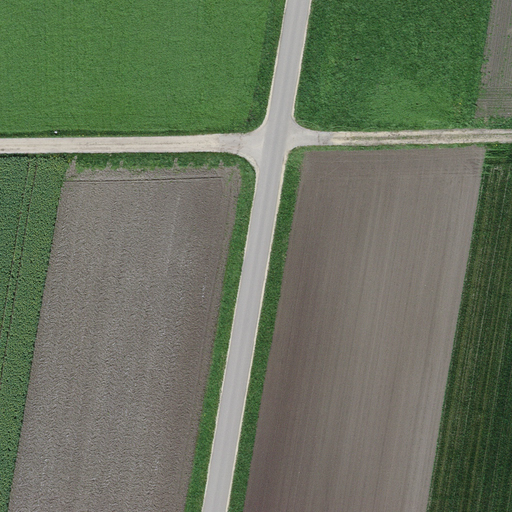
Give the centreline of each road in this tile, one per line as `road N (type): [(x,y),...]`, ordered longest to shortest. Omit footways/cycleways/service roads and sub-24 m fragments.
road 1 (unclassified): [(216,511),(300,0)]
road 2 (track): [(0,147),(511,139)]
